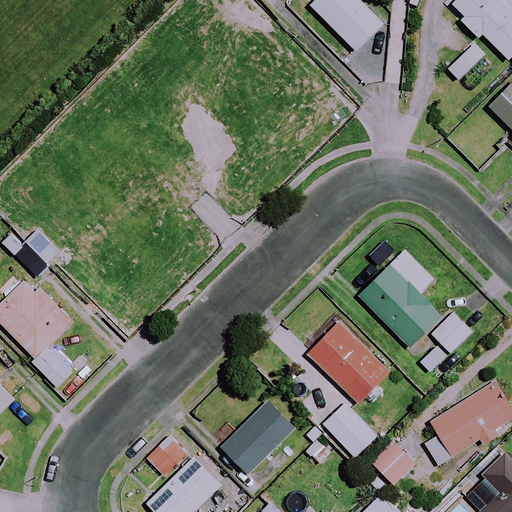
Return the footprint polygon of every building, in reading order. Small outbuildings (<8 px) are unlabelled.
[(272,21),(253,0),(238,0),(233,6),(258,34),(272,21)] [(384,25),(358,0),(316,0),(310,7),(356,52),(384,25)] [(511,0),(456,0),(451,6),(463,18),(460,21),(478,39),(482,35),(508,61),(511,57),(511,0)] [(290,66),(297,63),(280,34),(237,59),(276,128),(313,107),(290,66)] [(149,87),(133,69),(113,89),(129,105),(117,117),(138,138),(160,117),(140,96),(149,87)] [(511,80),(511,79),(486,104),(511,130),(511,80)] [(220,122),(196,98),(168,127),(192,151),(242,171),(256,136),(220,122)] [(179,207),(123,150),(95,178),(151,235),(179,207)] [(111,244),(100,221),(64,237),(77,267),(112,303),(141,275),(111,244)] [(59,251),(37,229),(15,252),(37,274),(59,251)] [(433,279),(405,250),(359,296),(410,347),(441,316),(419,293),(433,279)] [(74,322),(29,276),(0,304),(0,322),(36,359),(74,322)] [(472,331),(452,312),(431,334),(451,353),(472,331)] [(389,370),(337,321),(306,353),(358,403),(389,370)] [(511,418),(511,407),(495,381),(431,421),(439,435),(425,444),(438,465),(480,439),(482,444),(497,435),(494,430),(511,418)] [(0,412),(15,398),(0,383),(0,412)] [(295,428),(268,400),(222,447),(230,455),(220,465),(239,484),(295,428)] [(376,436),(346,404),(324,424),(354,457),(376,436)] [(187,453),(171,437),(157,450),(174,467),(187,453)] [(415,463),(392,440),(370,462),(393,484),(415,463)] [(511,511),(511,459),(507,454),(483,476),(499,493),(479,511),(511,511)] [(147,504),(155,511),(195,511),(194,511),(221,484),(194,457),(147,504)] [(265,487),(254,475),(241,486),(253,499),(265,487)] [(398,511),(381,494),(363,511),(398,511)]
